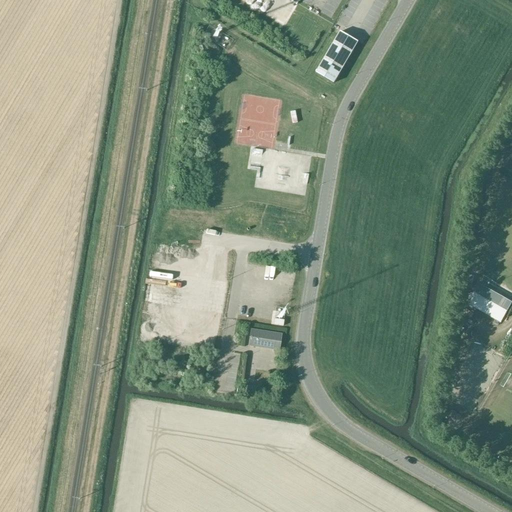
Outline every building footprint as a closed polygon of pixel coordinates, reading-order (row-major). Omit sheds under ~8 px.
[(334,83),(358,42),(341,32),(317,73),(334,83)] [(259,149),(259,160),(269,160),(269,148),(259,149)] [(284,173),(292,176),(295,168),(286,166),(284,173)] [(472,291),(507,311),(509,308),(511,302),(511,301),(493,291),(478,282),(472,291)] [(156,302),(167,302),(167,290),(156,290),(156,302)] [(170,292),(169,304),(179,304),(180,293),(170,292)] [(249,347),(280,351),(282,335),(251,330),(249,347)] [(236,351),(236,363),(245,363),(245,352),(236,351)]
